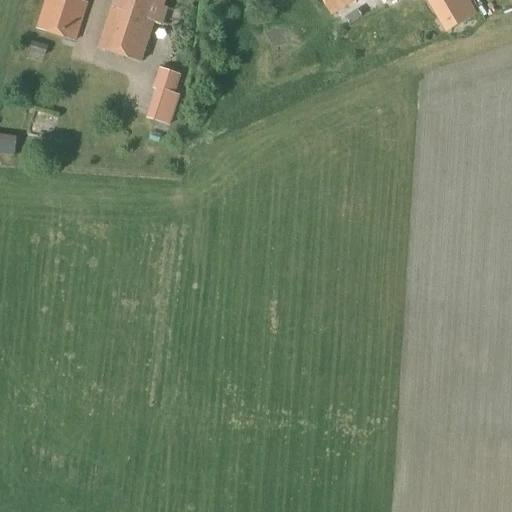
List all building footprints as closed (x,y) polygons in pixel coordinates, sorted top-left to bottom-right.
[(46,0),(37,30),(75,42),(88,4),(75,0),(46,0)] [(114,0),(99,50),(141,63),(154,23),(162,25),(168,9),(163,7),(165,0),(114,0)] [(322,0),(331,15),(357,0),(322,0)] [(476,15),(466,0),(433,0),(452,30),(476,15)] [(48,47),(33,42),(29,52),(45,57),(48,47)] [(147,119),(171,127),(181,97),(174,95),(180,76),(160,70),(154,89),(156,90),(147,119)] [(0,155),(15,157),(17,140),(0,137),(0,155)]
